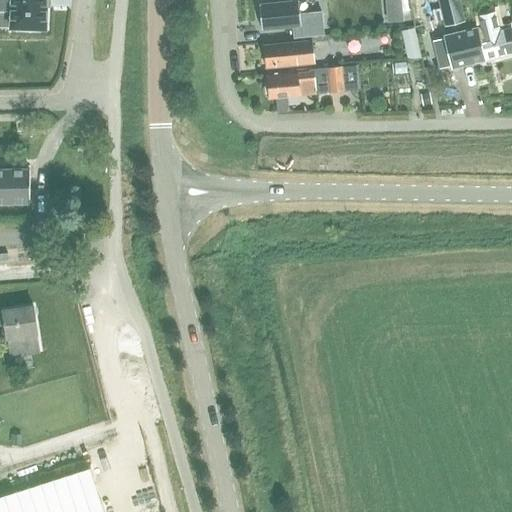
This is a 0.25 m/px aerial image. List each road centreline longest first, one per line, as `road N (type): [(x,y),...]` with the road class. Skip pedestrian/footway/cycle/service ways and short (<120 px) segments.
road 1 (residential): [(511,127),(251,125),(227,87),(220,0)]
road 2 (tertiary): [(511,193),(168,198)]
road 3 (tertiary): [(228,511),(168,198)]
road 4 (residential): [(112,264),(194,511)]
road 5 (residential): [(77,100),(39,175),(43,209),(52,229),(113,235)]
road 6 (tertiary): [(168,198),(158,123),(158,0)]
road 7 (residential): [(115,99),(113,235)]
